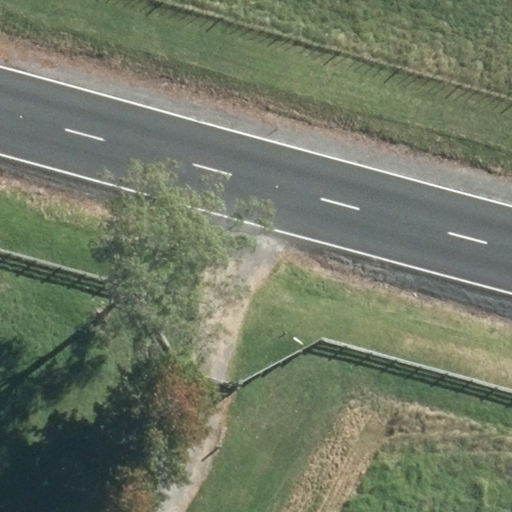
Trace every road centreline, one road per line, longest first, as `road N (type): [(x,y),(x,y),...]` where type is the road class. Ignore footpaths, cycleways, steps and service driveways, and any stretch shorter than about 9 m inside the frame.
road 1 (unclassified): [(0,105),(511,243)]
road 2 (unknown): [(266,177),(132,511)]
